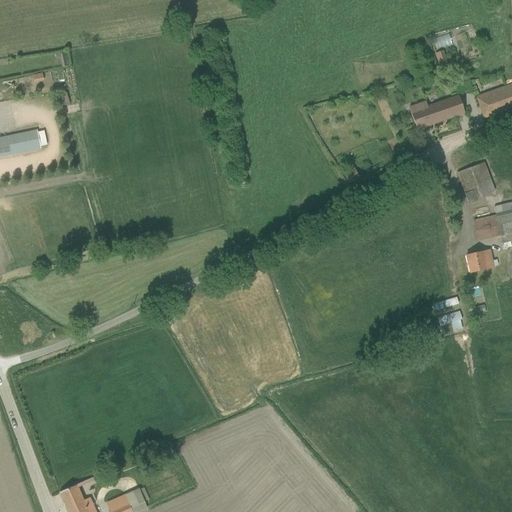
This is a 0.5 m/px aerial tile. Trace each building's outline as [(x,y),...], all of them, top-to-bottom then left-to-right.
[(443,51),(435,54),(439,63),(446,60),(443,51)] [(511,108),(511,83),(475,97),(483,119),(511,108)] [(458,95),(410,112),(417,130),(464,113),(458,95)] [(37,131),(0,138),(0,157),(40,149),(37,131)] [(483,164),(457,173),(467,203),(493,193),(483,164)] [(355,173),(344,178),(349,186),(359,181),(355,173)] [(511,231),(511,211),(510,202),(486,207),(488,217),(470,221),(473,236),(496,231),(497,235),(511,231)] [(466,273),(494,267),(490,249),(462,255),(466,273)] [(427,300),(429,308),(453,304),(451,296),(427,300)] [(466,314),(480,309),(478,302),(463,307),(466,314)] [(441,323),(456,319),(454,309),(439,313),(441,323)] [(64,511),(94,511),(88,497),(81,500),(75,484),(56,492),(64,511)] [(108,511),(135,511),(140,510),(132,490),(104,502),(108,511)]
